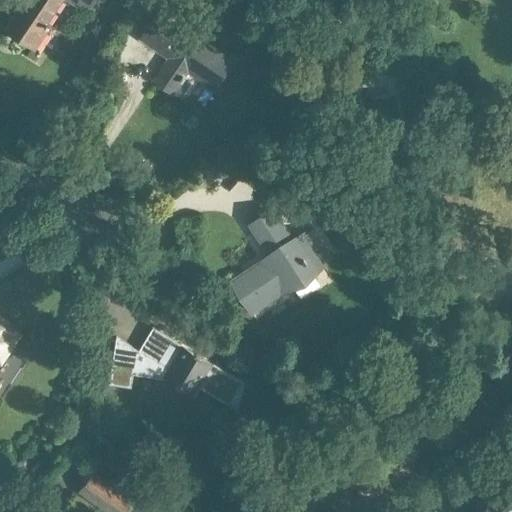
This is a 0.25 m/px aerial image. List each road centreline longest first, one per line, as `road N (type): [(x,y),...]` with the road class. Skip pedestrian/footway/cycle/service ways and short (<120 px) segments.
road 1 (residential): [(50,200),(84,253),(111,269),(130,258),(135,235),(101,209)]
road 2 (track): [(147,65),(111,133),(51,199)]
road 3 (track): [(255,183),(127,224)]
